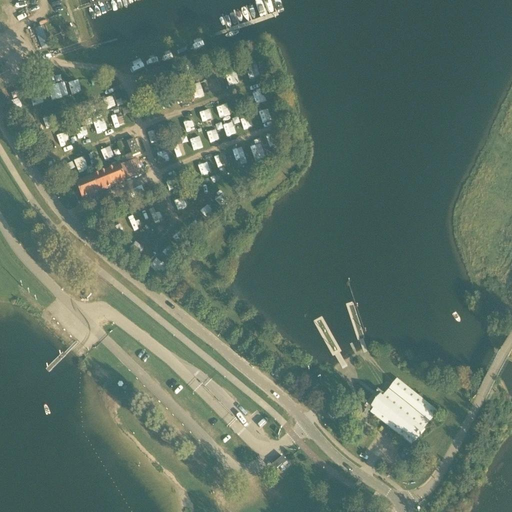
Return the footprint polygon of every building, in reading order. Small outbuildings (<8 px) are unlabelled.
[(44,22),(35,25),(42,48),(51,46),(44,22)] [(225,75),(229,86),(239,83),(236,71),(225,75)] [(218,78),(208,81),(212,92),(221,89),(218,78)] [(79,80),(68,83),(72,95),(82,92),(79,80)] [(193,99),(205,96),(202,83),(190,86),(193,99)] [(48,87),(52,101),(63,98),(59,84),(48,87)] [(114,96),(104,97),(106,107),(116,105),(114,96)] [(101,103),(95,105),(93,100),(86,104),(91,115),(104,109),(101,103)] [(219,118),(231,116),(228,104),(217,107),(219,118)] [(211,110),(200,113),(203,125),(214,122),(211,110)] [(115,127),(125,124),(121,113),(111,116),(115,127)] [(184,121),(187,132),(197,129),(194,119),(184,121)] [(105,120),(94,123),(97,134),(108,130),(105,120)] [(244,130),(253,126),(250,120),(242,123),(244,130)] [(234,125),(224,128),(227,137),(237,134),(234,125)] [(211,143),(220,140),(216,130),(207,133),(211,143)] [(193,150),(203,148),(201,137),(191,139),(193,150)] [(126,155),(132,153),(133,156),(140,153),(134,138),(121,143),(126,155)] [(261,144),(250,148),(254,160),(265,157),(261,144)] [(101,150),(105,160),(114,157),(111,147),(101,150)] [(214,158),(219,167),(228,163),(223,154),(214,158)] [(142,176),(136,161),(76,184),(82,200),(142,176)] [(208,162),(198,165),(202,176),(212,172),(208,162)] [(193,169),(183,170),(183,180),(193,180),(193,169)] [(164,219),(162,213),(157,215),(155,208),(150,210),(154,222),(164,219)] [(397,380),(385,395),(371,413),(411,445),(414,442),(416,443),(425,432),(423,430),(437,412),(397,380)]
